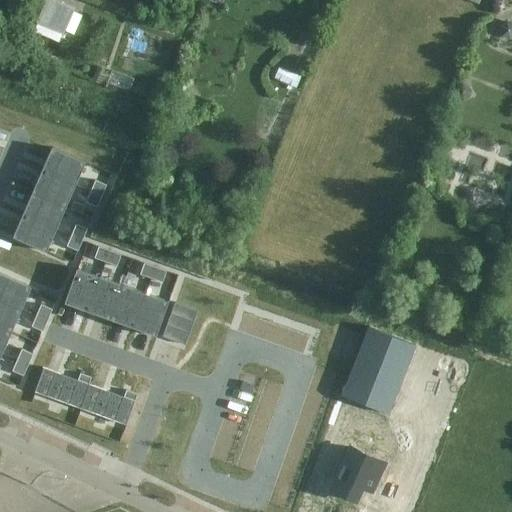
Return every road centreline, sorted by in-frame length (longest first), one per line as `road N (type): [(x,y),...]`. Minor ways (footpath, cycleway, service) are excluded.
road 1 (residential): [(122,488),(164,372),(46,329)]
road 2 (residential): [(122,488),(0,430)]
